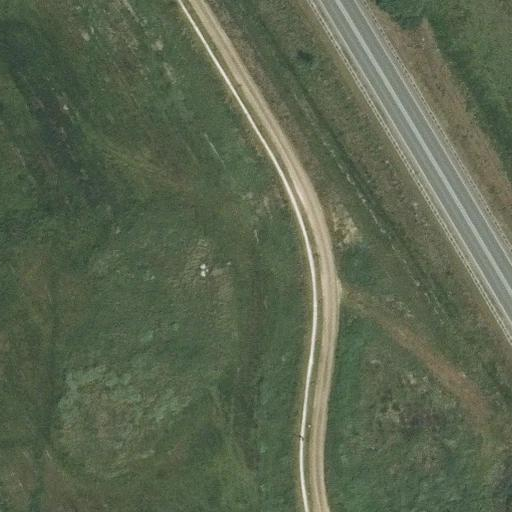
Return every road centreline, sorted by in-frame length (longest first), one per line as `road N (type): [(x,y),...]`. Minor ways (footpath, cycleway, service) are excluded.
road 1 (track): [(193,0),(292,163),(320,227),(331,308),(314,439),(319,511)]
road 2 (trunk): [(511,297),(335,0)]
